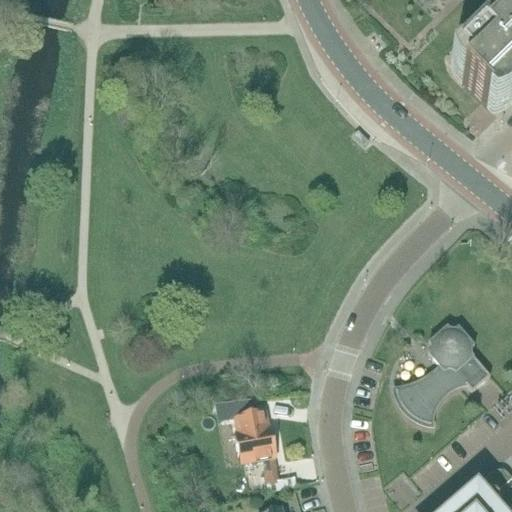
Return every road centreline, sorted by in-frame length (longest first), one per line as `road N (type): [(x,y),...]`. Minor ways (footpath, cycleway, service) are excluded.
road 1 (residential): [(340,511),(326,425),(343,362),(387,269),(470,181)]
road 2 (tertiary): [(470,181),(379,110),(335,56),(306,0)]
